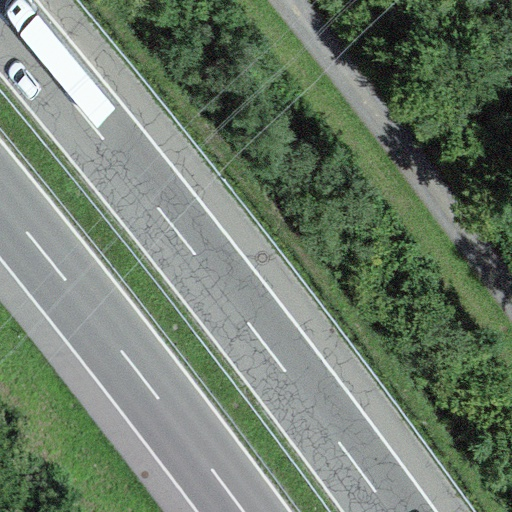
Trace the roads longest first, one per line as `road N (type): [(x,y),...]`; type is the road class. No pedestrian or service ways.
road 1 (motorway): [(389,511),(0,15)]
road 2 (motorway): [(0,203),(240,511)]
road 3 (track): [(511,305),(274,0)]
